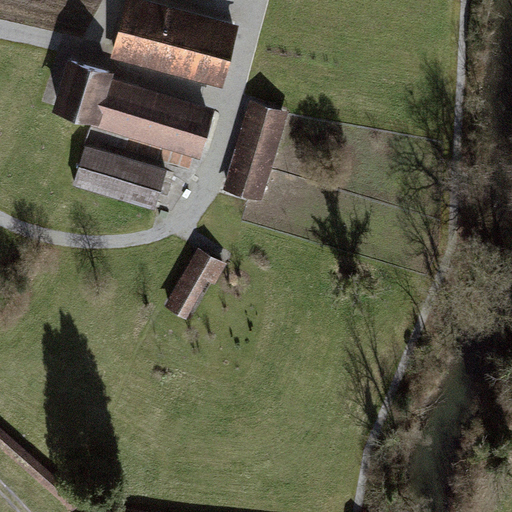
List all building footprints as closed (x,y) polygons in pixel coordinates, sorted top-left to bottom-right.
[(144,0),(125,0),(111,52),(218,83),(235,25),(144,0)] [(69,51),(54,99),(93,112),(109,64),(69,51)] [(109,76),(96,120),(196,150),(209,106),(109,76)] [(252,103),(224,192),(262,204),(291,115),(252,103)] [(77,187),(152,212),(166,173),(90,147),(77,187)] [(222,265),(196,247),(162,295),(188,314),(222,265)] [(281,511),(70,489),(0,424),(0,455),(62,511),(281,511)]
